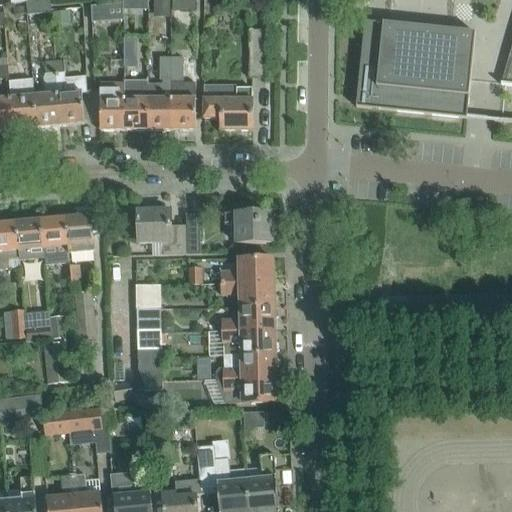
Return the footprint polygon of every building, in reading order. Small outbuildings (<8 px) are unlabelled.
[(148,0),(123,0),(124,5),(124,11),(148,11),(148,0)] [(99,6),(100,22),(125,21),(124,11),(124,5),(99,6)] [(67,12),(56,13),(58,26),(68,25),(67,12)] [(467,99),(468,99),(474,36),(364,25),(360,70),(357,102),(356,110),(465,121),(467,99)] [(249,80),(264,80),(264,32),(249,32),(249,80)] [(125,44),(125,72),(137,72),(137,44),(125,44)] [(511,55),(505,80),(506,80),(504,85),(501,85),(501,86),(511,87),(511,55)] [(148,86),(148,100),(148,133),(171,133),(171,59),(160,59),(160,82),(161,82),(161,86),(148,86)] [(183,59),(171,59),(171,133),(195,133),(195,85),(183,85),(183,59)] [(63,62),(54,63),(60,128),(84,126),(82,95),(87,94),(85,78),(65,80),(63,62)] [(44,97),(34,98),(36,130),(60,128),(54,63),(46,64),(47,77),(43,81),(44,97)] [(0,79),(8,79),(7,66),(0,65),(0,79)] [(16,65),(7,66),(8,79),(17,79),(16,65)] [(123,82),(123,83),(125,83),(124,133),(148,133),(148,100),(148,86),(148,81),(123,82)] [(125,83),(123,83),(100,84),(100,133),(124,133),(125,83)] [(236,101),(204,101),(203,120),(221,120),(221,132),(252,132),(252,90),(236,90),(236,101)] [(34,98),(10,99),(13,132),(22,131),(36,130),(34,98)] [(10,99),(0,100),(0,132),(4,132),(4,133),(13,132),(10,99)] [(187,257),(186,233),(171,233),(170,212),(137,213),(137,221),(136,221),(137,245),(160,245),(161,257),(187,257)] [(224,215),(224,225),(235,225),(236,245),(272,245),(271,214),(224,215)] [(186,216),(186,233),(187,257),(201,256),(200,216),(186,216)] [(91,217),(65,220),(68,256),(69,255),(94,254),(91,217)] [(65,220),(41,222),(44,259),(45,267),(70,264),(69,255),(68,256),(65,220)] [(41,222),(16,224),(19,261),(44,259),(41,222)] [(19,261),(16,224),(0,225),(0,271),(10,270),(9,262),(19,261)] [(221,273),(221,286),(273,285),(273,260),(239,261),(239,272),(221,273)] [(69,267),(71,284),(81,283),(80,266),(69,267)] [(188,271),(189,287),(201,286),(201,270),(188,271)] [(240,297),(240,309),(274,308),(273,285),(221,286),(222,298),(240,297)] [(136,287),(137,312),(161,311),(160,286),(136,287)] [(75,294),(79,338),(79,343),(95,341),(91,293),(75,294)] [(222,323),(223,334),(274,333),(274,321),(278,318),(278,312),(274,310),(274,308),(240,309),(241,322),(222,323)] [(26,339),(24,321),(23,311),(11,313),(14,340),(26,339)] [(137,312),(137,333),(161,333),(161,311),(137,312)] [(62,320),(50,321),(52,341),(64,340),(62,320)] [(51,336),(50,324),(31,326),(33,338),(51,336)] [(137,333),(137,352),(162,353),(161,333),(137,333)] [(274,333),(223,334),(223,359),(275,357),(275,355),(279,353),(279,347),(275,345),(274,333)] [(42,345),(47,386),(68,384),(64,343),(42,345)] [(137,352),(138,372),(162,372),(162,353),(137,352)] [(215,375),(215,383),(276,381),(275,369),(280,367),(279,360),(275,358),(275,357),(223,359),(224,371),(219,371),(215,375)] [(162,372),(138,372),(144,392),(162,392),(162,372)] [(276,381),(215,383),(225,406),(276,404),(276,402),(280,400),(280,394),(276,392),(276,381)] [(113,388),(115,403),(133,400),(131,385),(113,388)] [(101,433),(94,433),(97,457),(110,455),(107,432),(115,431),(112,411),(99,412),(101,433)] [(69,436),(94,433),(101,433),(99,412),(67,416),(69,436)] [(244,414),(245,429),(265,429),(264,414),(244,414)] [(46,439),(69,436),(67,416),(44,418),(46,439)] [(214,451),(197,452),(199,482),(200,482),(201,492),(217,491),(219,511),(248,511),(245,473),(229,474),(228,461),(215,463),(214,451)] [(247,484),(246,484),(248,511),(278,511),(274,457),(260,458),(261,469),(246,471),(247,484)] [(85,477),(73,478),(76,511),(102,511),(101,497),(100,497),(98,481),(85,482),(85,477)] [(76,511),(73,478),(61,479),(63,500),(47,502),(48,511),(76,511)] [(112,485),(114,509),(114,511),(151,511),(150,495),(149,495),(148,478),(134,480),(134,483),(112,485)] [(6,492),(7,500),(8,511),(35,511),(33,480),(20,481),(21,490),(6,492)] [(162,495),(163,505),(163,511),(196,511),(196,497),(201,497),(201,492),(200,482),(199,482),(177,484),(178,493),(162,495)] [(8,511),(7,500),(0,500),(0,511),(8,511)]
